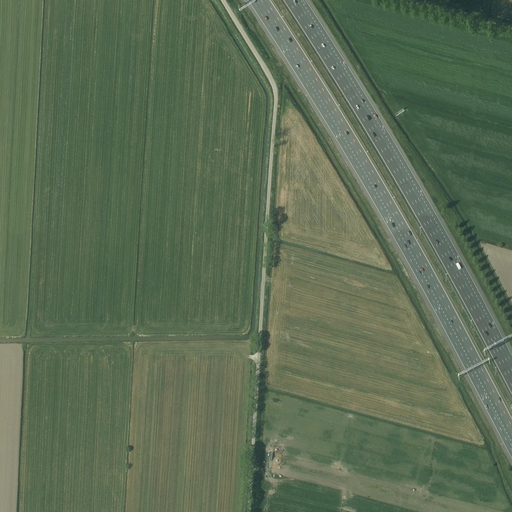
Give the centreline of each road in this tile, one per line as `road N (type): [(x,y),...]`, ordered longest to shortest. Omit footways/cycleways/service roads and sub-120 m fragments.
road 1 (unclassified): [(248,511),(275,92),(222,0)]
road 2 (motorway): [(259,0),(348,139),(511,434)]
road 3 (motorway): [(511,383),(441,246),(291,0)]
